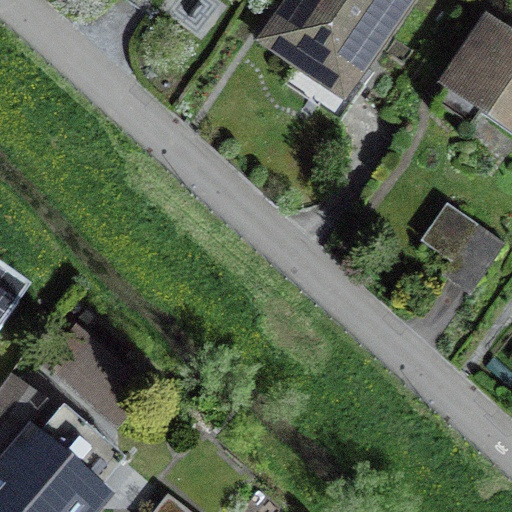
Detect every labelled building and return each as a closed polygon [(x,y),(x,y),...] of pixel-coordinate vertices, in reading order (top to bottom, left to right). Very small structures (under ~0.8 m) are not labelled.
[(285,83),(339,120),(363,85),(352,77),(405,0),(295,0),(267,40),(299,62),(285,83)] [(481,111),(511,132),(511,38),(490,24),(436,103),(470,127),(481,111)] [(444,275),(472,293),(505,244),(478,225),(444,275)] [(0,328),(18,303),(0,289),(0,328)] [(73,327),(45,360),(110,416),(139,383),(73,327)] [(0,397),(0,454),(37,400),(10,382),(0,397)] [(79,511),(93,497),(34,447),(0,486),(0,511),(79,511)] [(185,511),(168,497),(156,511),(185,511)]
